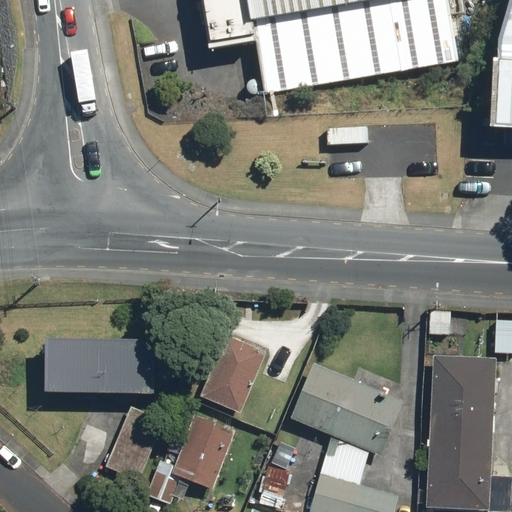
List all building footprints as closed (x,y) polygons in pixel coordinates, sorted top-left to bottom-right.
[(260,40),(272,91),(464,61),(453,0),(201,0),(209,51),(260,40)] [(486,130),(511,130),(511,0),(502,0),(491,36),(486,130)] [(331,125),(331,142),(370,142),(370,126),(331,125)] [(433,309),(432,332),(467,334),(467,325),(452,324),(453,310),(433,309)] [(511,311),(499,311),(497,355),(511,355),(511,311)] [(268,349),(228,332),(202,394),(242,411),(268,349)] [(156,339),(43,338),(43,392),(155,393),(156,339)] [(500,358),(436,355),(429,508),(492,511),(500,358)] [(406,399),(313,363),(292,418),(384,455),(406,399)] [(168,420),(134,405),(107,466),(141,481),(168,420)] [(236,428),(196,413),(178,464),(163,459),(149,497),(172,505),(183,476),(215,487),(236,428)] [(301,445),(284,438),(274,461),(290,468),(301,445)] [(355,511),(364,485),(325,474),(314,511),(355,511)]
